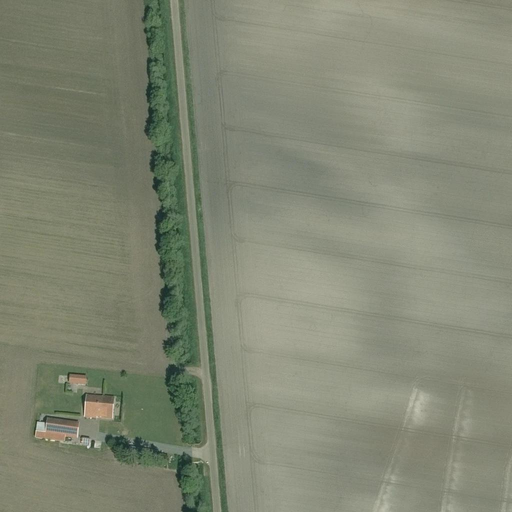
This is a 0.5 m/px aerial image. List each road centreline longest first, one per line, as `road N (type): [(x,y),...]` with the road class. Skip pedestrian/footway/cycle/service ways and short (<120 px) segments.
road 1 (residential): [(217,511),(176,0)]
road 2 (unknown): [(211,445),(91,425)]
